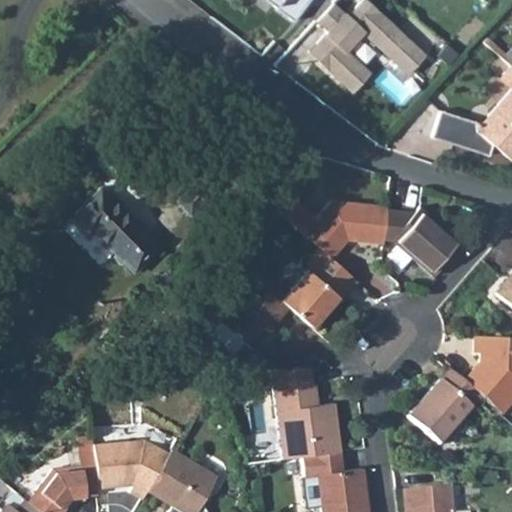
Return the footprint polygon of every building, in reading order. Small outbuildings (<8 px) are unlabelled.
[(334,0),(350,16),(355,10),(344,0),(334,0)] [(344,0),(355,10),(350,16),(370,36),(386,19),(398,31),(405,24),(418,37),(447,8),(440,2),(441,0),(344,0)] [(345,21),(377,52),(382,47),(398,31),(386,19),(370,36),(350,16),(345,21)] [(398,31),(411,44),(418,37),(405,24),(398,31)] [(511,61),(505,55),(501,59),(509,66),(511,69),(511,61)] [(489,144),(509,162),(511,158),(511,69),(509,66),(498,79),(510,89),(479,124),(437,110),(428,137),(485,156),(489,144)] [(189,215),(218,187),(205,173),(176,201),(189,215)] [(100,187),(67,219),(85,237),(91,231),(131,272),(158,246),(100,187)] [(268,206),(280,216),(292,202),(281,193),(268,206)] [(318,249),(330,259),(345,240),(382,243),(382,239),(385,210),(385,206),(329,200),(312,220),(292,202),(280,216),(300,233),(318,249)] [(431,277),(462,241),(447,228),(444,231),(417,207),(412,212),(385,210),(382,239),(388,239),(431,277)] [(308,327),(338,292),(341,296),(356,282),(330,259),(318,249),(305,264),(309,267),(279,301),(286,307),(308,327)] [(511,312),(511,272),(492,295),(511,312)] [(249,349),(286,307),(279,301),(251,277),(215,319),(217,321),(241,342),(249,349)] [(308,327),(312,330),(341,296),(338,292),(308,327)] [(162,308),(183,325),(188,319),(168,302),(162,308)] [(172,338),(183,325),(162,308),(152,321),(172,338)] [(207,332),(231,354),(241,342),(217,321),(207,332)] [(480,399),(500,417),(511,402),(511,341),(503,341),(472,339),(471,355),(477,356),(479,365),(463,384),(466,387),(480,399)] [(268,368),(279,458),(298,455),(338,451),(332,403),(312,405),(307,364),(268,368)] [(439,382),(457,397),(466,387),(463,384),(448,371),(439,382)] [(438,447),(480,399),(466,387),(457,397),(439,382),(407,419),(438,447)] [(38,511),(57,511),(67,499),(81,498),(81,495),(95,493),(94,487),(90,444),(90,437),(75,439),(76,452),(77,466),(67,467),(51,468),(25,501),(38,511)] [(90,444),(94,487),(131,484),(133,485),(129,491),(140,498),(143,492),(145,489),(167,453),(142,440),(90,444)] [(167,453),(145,489),(170,504),(165,511),(208,511),(204,497),(216,478),(169,450),(167,453)] [(365,511),(360,468),(340,470),(338,451),(298,455),(301,476),(301,477),(314,475),(318,505),(318,511),(365,511)] [(66,453),(67,467),(77,466),(76,452),(66,453)] [(318,505),(314,475),(301,477),(301,476),(298,476),(302,507),(318,505)] [(451,511),(449,486),(406,490),(407,511),(451,511)] [(0,509),(0,511),(38,511),(25,501),(23,500),(15,510),(5,503),(0,509)]
